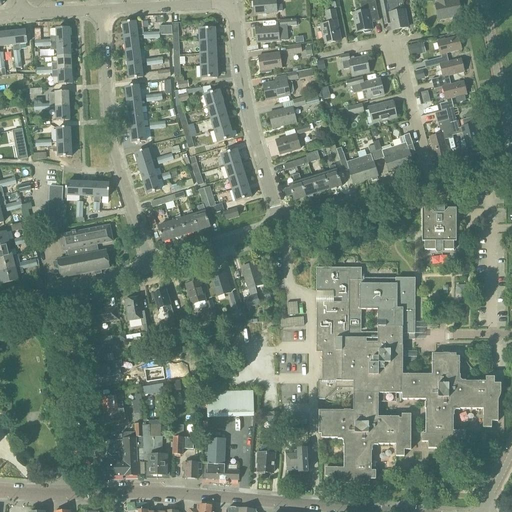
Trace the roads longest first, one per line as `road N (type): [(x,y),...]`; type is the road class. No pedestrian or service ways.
road 1 (secondary): [(99,493),(381,511)]
road 2 (residential): [(150,267),(107,122),(106,10)]
road 3 (residential): [(281,222),(253,135),(233,3)]
road 4 (residential): [(99,493),(68,292)]
road 5 (residential): [(429,182),(394,49),(387,42),(350,49)]
road 6 (residential): [(281,222),(429,182)]
road 7 (residential): [(511,148),(483,0)]
road 8 (residential): [(150,267),(281,222)]
road 9 (residential): [(233,3),(106,10)]
